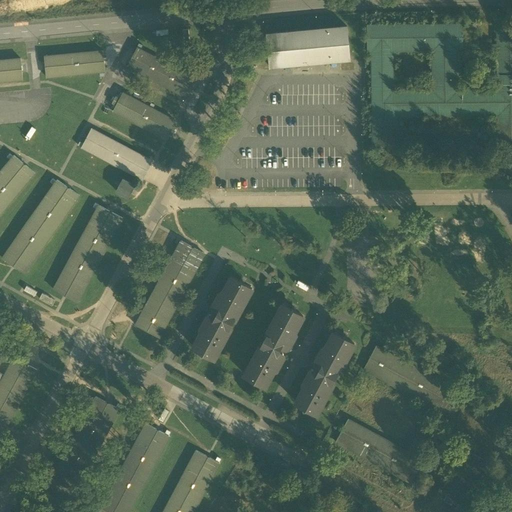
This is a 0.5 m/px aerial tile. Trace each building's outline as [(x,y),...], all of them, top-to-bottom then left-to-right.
[(462,23),(367,24),(367,51),(371,51),(372,146),(398,146),(398,116),(497,115),(497,145),(511,144),(511,23),(496,24),(497,44),(462,44),(462,23)] [(347,26),(266,34),(269,67),(350,60),(347,26)] [(197,79),(138,47),(127,67),(186,99),(197,79)] [(102,51),(44,56),(46,77),(104,72),(102,51)] [(20,59),(0,60),(0,81),(22,79),(20,59)] [(174,121),(123,93),(120,99),(115,97),(112,102),(116,105),(113,111),(164,139),(168,133),(172,135),(175,128),(171,126),(174,121)] [(148,159),(92,128),(82,147),(138,177),(148,159)] [(14,155),(0,171),(0,213),(34,173),(14,155)] [(135,186),(122,179),(116,191),(128,197),(135,186)] [(56,180),(2,258),(24,273),(79,195),(56,180)] [(99,205),(53,289),(77,302),(122,218),(99,205)] [(181,241),(135,325),(159,337),(205,253),(181,241)] [(231,268),(185,352),(209,365),(254,280),(231,268)] [(281,294),(235,379),(259,392),(305,307),(281,294)] [(58,311),(68,315),(74,304),(64,299),(58,311)] [(331,322),(285,406),(309,419),(355,335),(331,322)] [(41,341),(28,333),(21,346),(34,353),(41,341)] [(0,363),(8,349),(0,344),(0,418),(8,423),(36,370),(14,358),(5,376),(0,373),(0,363)] [(460,391),(376,346),(363,370),(447,415),(460,391)] [(96,397),(50,481),(74,493),(119,409),(96,397)] [(507,424),(480,410),(475,419),(502,433),(507,424)] [(423,460),(348,419),(335,442),(410,483),(423,460)] [(146,424),(101,508),(108,511),(128,511),(170,437),(146,424)] [(466,444),(440,492),(446,495),(443,501),(455,507),(458,502),(464,505),(488,462),(469,452),(471,447),(466,444)] [(196,450),(163,511),(193,511),(220,463),(196,450)]
